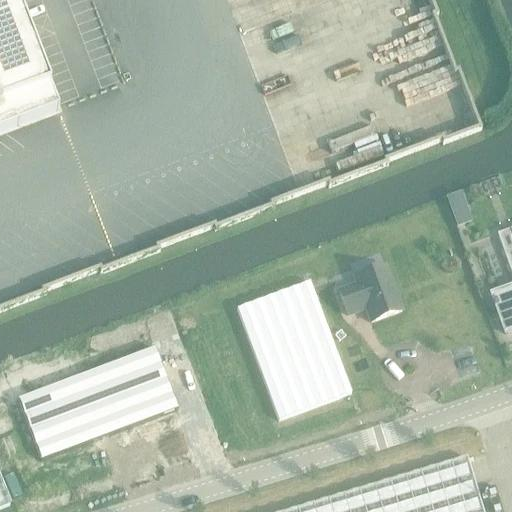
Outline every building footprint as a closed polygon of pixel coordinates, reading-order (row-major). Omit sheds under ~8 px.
[(0,0),(0,131),(56,110),(50,93),(14,0),(0,0)] [(461,193),(446,199),(448,204),(449,208),(464,203),(462,198),(461,193)] [(511,276),(511,288),(490,297),(494,309),(495,308),(506,336),(511,333),(511,230),(497,236),(511,276)] [(337,293),(346,318),(357,314),(356,312),(363,309),(369,325),(400,313),(384,269),(353,281),(355,287),(337,293)] [(311,286),(245,311),(238,314),(280,423),(352,396),(311,286)] [(154,350),(17,402),(40,463),(177,412),(154,350)] [(482,511),(467,459),(290,511),(482,511)] [(0,509),(10,506),(0,481),(0,509)] [(501,511),(494,488),(479,492),(484,511),(501,511)]
